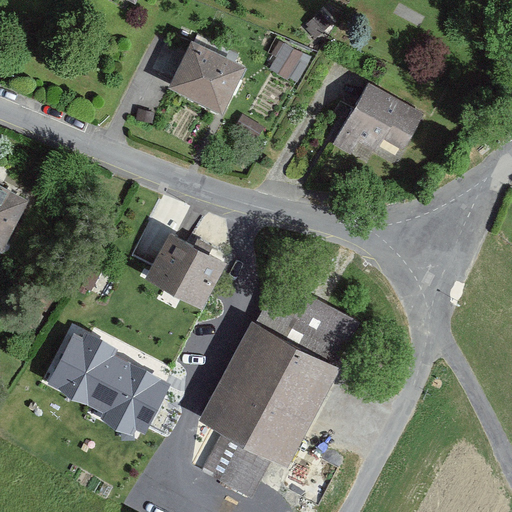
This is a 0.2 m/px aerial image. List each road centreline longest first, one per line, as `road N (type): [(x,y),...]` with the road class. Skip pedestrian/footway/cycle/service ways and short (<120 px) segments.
road 1 (residential): [(427,241),(190,181),(0,105)]
road 2 (unclassified): [(433,309),(421,371),(348,511)]
road 3 (residential): [(433,309),(511,467)]
